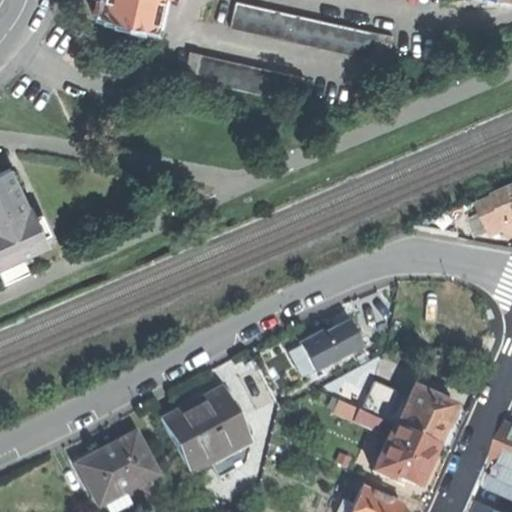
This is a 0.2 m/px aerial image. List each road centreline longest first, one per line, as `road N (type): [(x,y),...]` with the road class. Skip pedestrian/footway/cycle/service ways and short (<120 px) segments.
road 1 (residential): [(0,450),(348,274),(416,258),(511,270)]
road 2 (residential): [(455,511),(511,368)]
